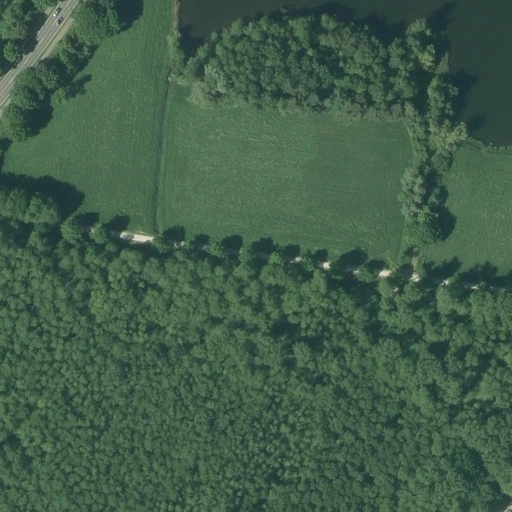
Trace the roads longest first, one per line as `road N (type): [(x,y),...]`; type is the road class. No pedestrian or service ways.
road 1 (track): [(0,213),(511,291)]
road 2 (primary): [(0,97),(71,0)]
